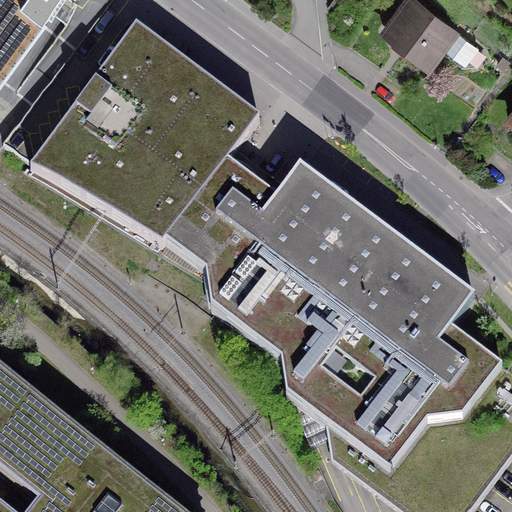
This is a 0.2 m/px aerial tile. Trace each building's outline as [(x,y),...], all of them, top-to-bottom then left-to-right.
[(0,0),(0,67),(44,8),(51,13),(60,0),(0,0)] [(416,0),(410,0),(385,32),(427,64),(444,42),(445,48),(462,62),(468,61),(478,48),(416,0)] [(35,167),(31,172),(162,252),(164,249),(228,164),(258,123),(106,9),(3,148),(35,167)] [(474,302),(300,172),(278,201),(228,164),(164,249),(208,286),(212,314),(280,365),(286,401),(326,431),(332,467),(392,511),(473,511),(511,460),(511,376),(452,332),(474,302)] [(177,511),(0,371),(0,511),(177,511)]
